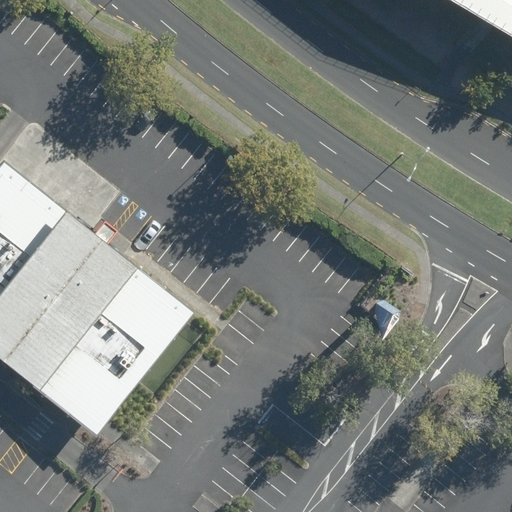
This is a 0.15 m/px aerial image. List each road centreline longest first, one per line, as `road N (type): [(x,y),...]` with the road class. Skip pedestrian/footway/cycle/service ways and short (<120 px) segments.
road 1 (secondary): [(511,265),(286,114),(140,0)]
road 2 (secondary): [(259,0),(511,176)]
